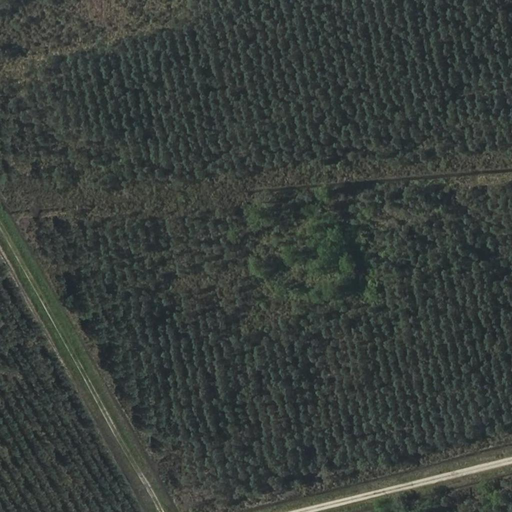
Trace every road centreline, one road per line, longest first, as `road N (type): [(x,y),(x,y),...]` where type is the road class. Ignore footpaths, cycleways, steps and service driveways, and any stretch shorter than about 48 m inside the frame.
road 1 (track): [(164,511),(0,219)]
road 2 (track): [(304,511),(511,461)]
